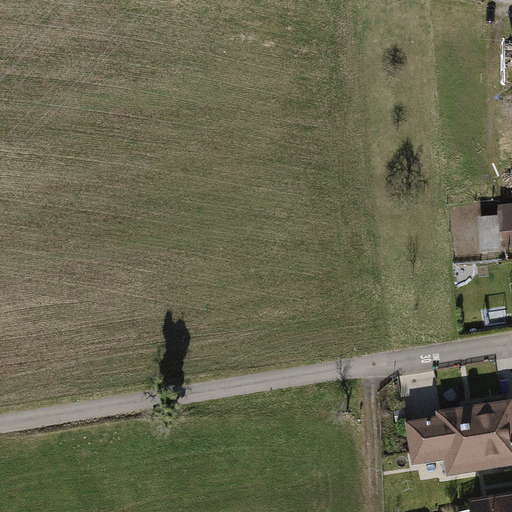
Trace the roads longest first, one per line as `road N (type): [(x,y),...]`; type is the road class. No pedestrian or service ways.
road 1 (residential): [(511,342),(0,424)]
road 2 (track): [(376,511),(368,365)]
